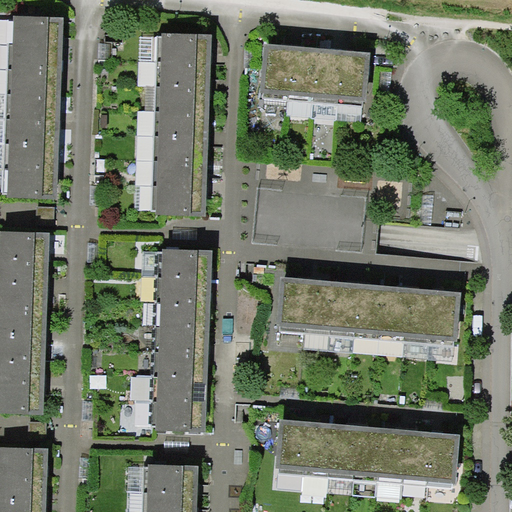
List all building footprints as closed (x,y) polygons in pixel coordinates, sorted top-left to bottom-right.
[(59,46),(59,21),(8,19),(7,44),(59,46)] [(208,64),(209,39),(157,37),(156,62),(208,64)] [(58,71),(59,46),(7,44),(6,69),(58,71)] [(295,48),(270,46),(265,97),(290,99),(295,48)] [(320,50),(295,48),(290,99),(315,101),(320,50)] [(345,52),(320,50),(315,101),(340,103),(345,52)] [(370,55),(345,52),(340,103),(365,106),(370,55)] [(207,89),(208,64),(156,62),(155,87),(207,89)] [(57,96),(58,71),(6,69),(6,94),(57,96)] [(206,114),(207,89),(155,87),(155,112),(206,114)] [(56,121),(57,96),(6,94),(5,119),(56,121)] [(205,139),(206,114),(155,112),(154,137),(205,139)] [(55,146),(56,121),(5,119),(4,144),(55,146)] [(204,164),(205,139),(154,137),(153,162),(204,164)] [(54,171),(55,146),(4,144),(3,169),(54,171)] [(203,189),(204,164),(153,162),(152,187),(203,189)] [(53,196),(54,171),(3,169),(2,194),(53,196)] [(202,214),(203,189),(152,187),(151,212),(202,214)] [(0,259),(46,261),(47,236),(0,234),(0,259)] [(207,279),(208,254),(157,252),(156,277),(207,279)] [(0,284),(45,286),(46,261),(0,259),(0,284)] [(207,304),(207,279),(156,277),(155,302),(207,304)] [(311,282),(286,280),(282,331),(307,333),(311,282)] [(336,284),(311,282),(307,333),(332,335),(336,284)] [(0,309),(44,311),(45,286),(0,284),(0,309)] [(361,286),(336,284),(332,335),(356,337),(361,286)] [(386,288),(361,286),(356,337),(381,339),(386,288)] [(411,291),(386,288),(381,339),(406,342),(411,291)] [(436,293),(411,291),(406,342),(431,344),(436,293)] [(461,295),(436,293),(431,344),(456,346),(461,295)] [(206,329),(207,304),(155,302),(154,327),(206,329)] [(0,334),(43,336),(44,311),(0,309),(0,334)] [(205,353),(206,329),(154,327),(154,352),(205,353)] [(0,359),(42,361),(43,336),(0,334),(0,359)] [(204,378),(205,353),(154,352),(153,377),(204,378)] [(0,384),(41,386),(42,361),(0,359),(0,384)] [(203,403),(204,378),(153,377),(152,402),(203,403)] [(0,409),(41,411),(41,386),(0,384),(0,409)] [(202,428),(203,403),(152,402),(151,427),(202,428)] [(309,424),(284,422),(279,473),(304,475),(309,424)] [(334,426),(309,424),(304,475),(329,477),(334,426)] [(359,429),(334,426),(329,477),(354,480),(359,429)] [(384,431),(359,429),(354,480),(379,482),(384,431)] [(409,433),(384,431),(379,482),(404,484),(409,433)] [(434,435),(409,433),(404,484),(429,486),(434,435)] [(459,437),(434,435),(429,486),(454,488),(459,437)] [(0,477),(42,479),(43,454),(0,452),(0,477)] [(194,494),(194,469),(143,467),(142,492),(194,494)] [(0,502),(41,504),(42,479),(0,477),(0,502)] [(192,511),(194,494),(142,492),(141,511),(192,511)] [(0,511),(40,511),(41,504),(0,502),(0,511)]
